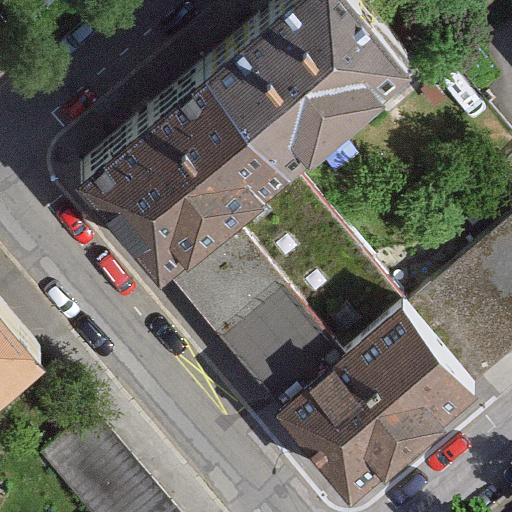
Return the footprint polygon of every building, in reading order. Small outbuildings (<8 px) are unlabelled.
[(366,0),(263,0),(208,47),(289,143),(405,45),(366,0)] [(289,143),(208,47),(78,156),(159,252),(281,149),(289,143)] [(159,252),(277,390),(398,288),(281,149),(159,252)] [(511,210),(414,293),(479,369),(511,340),(511,210)] [(350,477),(479,369),(414,293),(405,282),(398,288),(277,390),(350,477)] [(0,378),(45,341),(0,288),(0,378)] [(101,511),(183,511),(96,411),(50,452),(101,511)]
